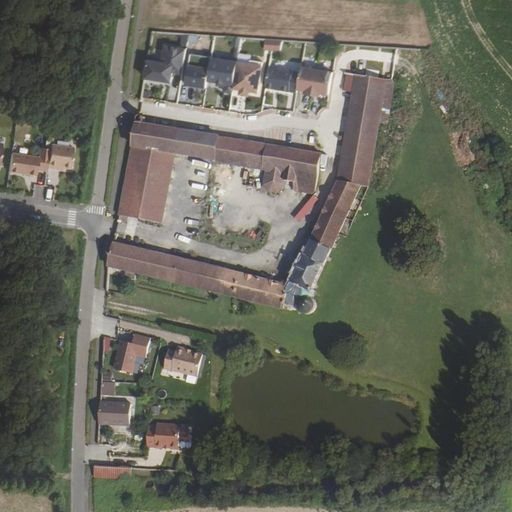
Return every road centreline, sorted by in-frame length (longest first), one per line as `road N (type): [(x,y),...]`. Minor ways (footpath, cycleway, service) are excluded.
road 1 (unknown): [(92,221),(237,260),(266,260),(309,221),(336,149)]
road 2 (residential): [(92,221),(77,511)]
road 3 (residential): [(92,221),(127,0)]
